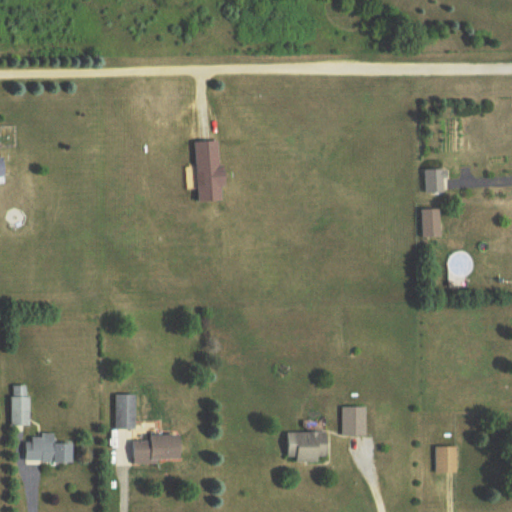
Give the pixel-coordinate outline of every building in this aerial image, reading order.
[(221,167),(220,142),(195,143),(197,203),(227,202),(226,167),(221,167)] [(423,194),(444,194),(444,171),(423,171),(423,194)] [(441,210),(422,210),(422,238),(441,238),(441,210)] [(30,387),(12,387),(12,427),(30,427),(30,387)] [(137,396),(115,396),(115,431),(137,431),(137,396)] [(376,408),(342,408),(342,437),(376,437),(376,408)] [(328,462),(328,434),(285,434),(285,462),(328,462)] [(184,463),(184,438),(132,439),(133,463),(184,463)] [(74,463),(74,444),(25,444),(25,463),(74,463)] [(456,474),(456,447),(433,447),(433,474),(456,474)]
